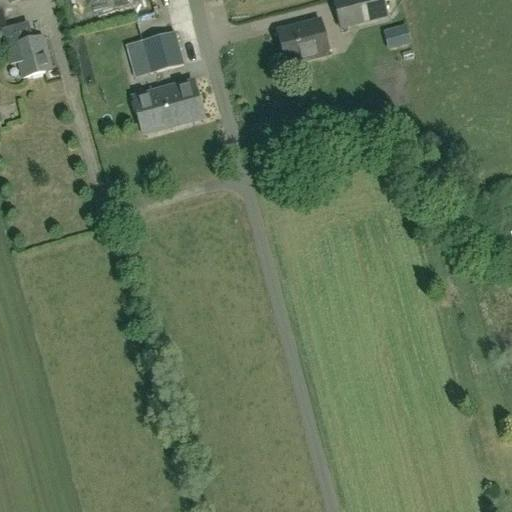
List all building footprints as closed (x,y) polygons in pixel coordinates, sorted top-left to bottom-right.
[(337,0),(332,1),(335,11),(340,30),(386,19),(381,0),(337,0)] [(276,33),(280,49),(285,69),(328,58),(319,22),(276,33)] [(10,65),(18,63),(22,79),(51,72),(42,36),(32,39),(28,24),(2,30),(10,65)] [(174,34),(141,43),(150,76),(183,66),(174,34)] [(143,138),(202,121),(192,83),(132,99),(143,138)]
